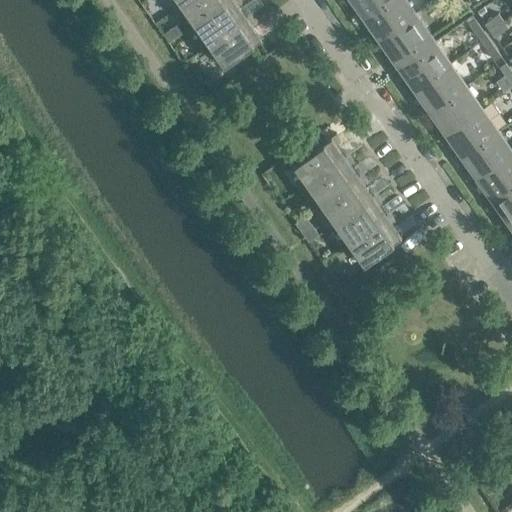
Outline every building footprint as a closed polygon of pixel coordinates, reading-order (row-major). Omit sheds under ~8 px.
[(187,0),(179,5),(183,11),(184,11),(193,24),(193,25),(228,0),(187,0)] [(241,2),(240,0),(228,0),(193,25),(197,31),(197,30),(207,44),(207,45),(244,19),(243,18),(235,6),(241,2)] [(387,0),(355,0),(366,15),(387,0)] [(414,14),(404,0),(387,0),(366,15),(376,30),(378,28),(383,35),(381,37),(414,14)] [(465,6),(461,0),(451,0),(459,10),(465,6)] [(255,21),(251,13),(243,18),(244,19),(207,45),(211,50),(221,64),(222,65),(258,39),(256,36),(249,26),(255,21)] [(498,13),(484,23),(489,29),(502,20),(498,13)] [(430,37),(414,14),(381,37),(382,38),(384,36),(389,43),(387,44),(397,60),(430,37)] [(488,37),(475,19),(468,23),(481,42),(488,37)] [(507,27),(502,20),(489,29),(494,36),(507,27)] [(501,56),(488,37),(481,42),(494,60),(501,56)] [(450,64),(434,41),(401,65),(412,80),(414,79),(418,85),(416,87),(417,87),(450,64)] [(511,71),(506,63),(499,68),(511,85),(511,71)] [(465,86),(450,64),(417,87),(417,88),(419,86),(424,93),(422,95),(432,109),(465,86)] [(481,108),(465,86),(432,109),(443,124),(445,123),(449,130),(447,131),(448,131),(481,108)] [(496,130),(481,108),(448,131),(448,132),(450,131),(455,137),(453,139),(463,154),(496,130)] [(511,152),(496,130),(463,154),(474,168),(476,167),(481,174),(479,175),(479,176),(511,152)] [(339,141),(335,133),(326,140),(291,164),(296,170),(305,184),(306,184),(342,159),(342,158),(333,146),(339,141)] [(511,185),(511,152),(479,176),(481,175),(486,181),(484,183),(494,198),(511,185)] [(353,161),(349,153),(342,158),(342,159),(306,184),(309,190),(310,190),(319,203),(319,204),(356,178),(347,165),(353,161)] [(367,181),(363,172),(356,178),(319,204),(323,210),(324,209),(333,223),(333,224),(370,198),(369,197),(361,185),(367,181)] [(511,218),(511,185),(494,198),(505,212),(507,211),(511,218),(510,219),(510,220),(511,218)] [(381,200),(377,192),(369,197),(370,198),(333,224),(337,229),(347,243),(384,218),(383,217),(375,205),(381,200)] [(395,220),(391,212),(383,217),(384,218),(347,243),(351,249),(361,262),(360,262),(361,264),(398,238),(396,235),(388,224),(395,220)] [(304,236),(308,241),(318,234),(314,229),(304,236)] [(351,292),(360,286),(355,279),(346,285),(351,292)]
